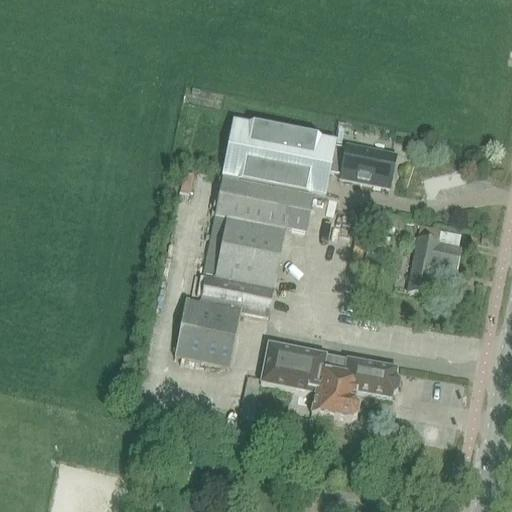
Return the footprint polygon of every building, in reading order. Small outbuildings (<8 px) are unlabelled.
[(328,177),(333,151),(334,145),(232,126),(222,181),(323,200),(328,177)] [(333,151),(328,177),(340,179),(339,183),(388,193),(390,180),(390,177),(387,175),(386,175),(389,159),(391,160),(391,158),(346,150),(345,154),(333,151)] [(304,237),(311,202),(221,185),(214,219),(202,280),(204,281),(199,308),(184,305),(173,361),(228,372),(239,316),(268,322),(273,293),(284,233),(304,237)] [(402,232),(404,223),(383,219),(384,218),(375,217),(372,233),(380,235),(381,228),(402,232)] [(466,236),(466,226),(445,224),(445,235),(466,236)] [(420,228),(417,242),(407,295),(429,300),(435,269),(456,274),(460,252),(440,248),(441,247),(439,247),(441,232),(420,228)] [(383,316),(385,304),(374,302),(376,291),(369,289),(364,312),(383,316)] [(356,397),(392,404),(393,397),(398,395),(400,384),(396,380),(397,373),(347,364),(347,365),(346,365),(326,361),(326,360),(268,348),(261,388),(316,398),(316,400),(312,419),(352,426),(352,425),(357,422),(359,411),(354,405),(356,397)] [(172,503),(169,511),(190,511),(191,508),(172,503)]
